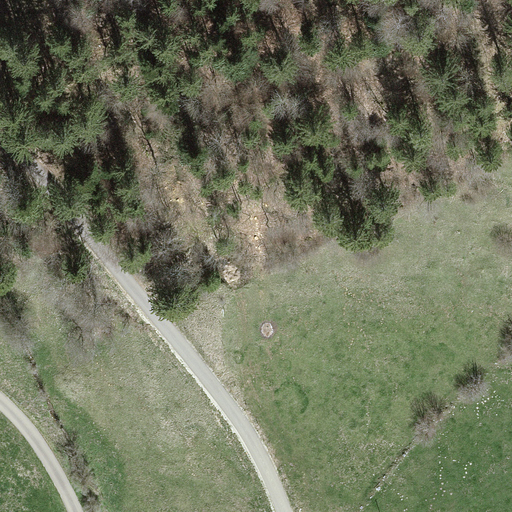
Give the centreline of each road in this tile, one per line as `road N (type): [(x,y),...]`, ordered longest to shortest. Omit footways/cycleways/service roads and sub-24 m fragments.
road 1 (unclassified): [(0,141),(51,189),(224,401),(283,511)]
road 2 (track): [(75,511),(46,444),(0,400)]
